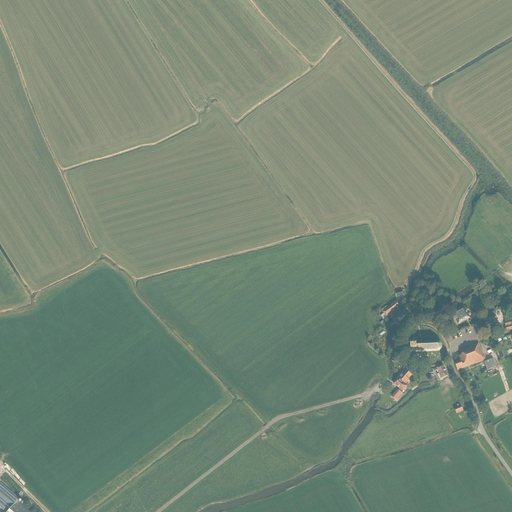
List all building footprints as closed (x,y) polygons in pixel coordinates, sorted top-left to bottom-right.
[(390,307),(394,311),(401,306),(397,301),(390,307)] [(392,313),(394,311),(390,307),(383,312),(384,314),(381,316),(383,319),(388,316),(389,317),(387,319),(388,321),(394,316),(392,313)] [(393,320),(395,321),(397,320),(399,322),(402,320),(401,320),(407,316),(400,307),(395,311),(396,313),(395,313),(397,317),(393,320)] [(458,325),(470,318),(464,307),(452,314),(455,318),(454,318),(456,321),(456,320),(458,325)] [(494,322),(497,321),(495,315),(483,319),(487,331),(493,329),(492,327),(495,326),(494,322)] [(440,350),(442,347),(441,345),(440,343),(437,342),(415,343),(415,344),(415,345),(410,345),(411,351),(415,350),(416,351),(416,352),(438,351),(440,350)] [(484,358),(485,358),(485,357),(484,357),(478,344),(460,351),(462,355),(458,356),(460,361),(454,363),(457,370),(463,368),(469,366),(485,360),(484,358)] [(487,371),(496,367),(493,359),(484,362),(487,371)] [(442,378),(448,376),(443,366),(436,368),(439,374),(437,375),(440,381),(443,380),(442,378)] [(413,374),(407,369),(402,374),(405,376),(408,379),(413,374)] [(408,379),(402,374),(398,379),(405,385),(409,380),(408,379)] [(398,379),(394,384),(400,389),(392,398),(396,401),(402,394),(401,393),(402,392),(403,392),(407,386),(405,385),(398,379)] [(28,511),(17,502),(8,511),(28,511)]
